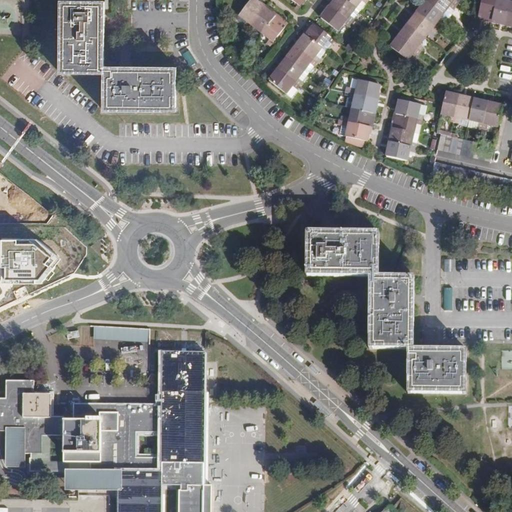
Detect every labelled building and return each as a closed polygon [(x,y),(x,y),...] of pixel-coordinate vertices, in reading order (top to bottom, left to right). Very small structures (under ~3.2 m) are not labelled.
[(245,30),(262,8),(251,0),(238,17),(244,23),(242,27),(245,30)] [(334,0),(329,7),(345,19),(348,15),(354,7),(345,0),(334,0)] [(363,2),(361,0),(359,0),(354,7),(357,9),(363,2)] [(447,0),(431,0),(429,3),(445,16),(451,10),(456,13),(459,9),(447,0)] [(447,0),(459,9),(462,5),(457,1),(458,0),(447,0)] [(483,0),(480,18),(491,20),(496,0),(494,0),(483,0)] [(496,0),(491,20),(506,24),(511,0),(506,0),(506,3),(496,0)] [(107,67),(107,2),(63,2),(63,74),(107,74),(107,111),(180,112),(180,68),(107,67)] [(429,3),(420,14),(441,31),(444,28),(439,24),(445,16),(429,3)] [(342,22),(345,19),(329,7),(321,18),(336,30),(342,22)] [(357,9),(354,7),(348,15),(353,18),(359,10),(357,9)] [(253,30),(260,35),(273,17),(262,8),(245,30),(250,34),(253,30)] [(456,13),(451,10),(445,16),(452,21),(457,14),(456,13)] [(441,31),(420,14),(411,26),(427,39),(433,32),(438,36),(441,31)] [(244,23),(238,17),(235,21),(242,27),(244,23)] [(273,17),(260,35),(268,41),(265,45),(269,48),(286,27),(273,17)] [(304,36),(321,49),(327,41),(332,45),(335,41),(313,24),(304,36)] [(402,37),(423,54),(426,50),(422,46),(427,39),(411,26),(402,37)] [(304,36),(295,47),(317,64),(320,60),(315,56),(321,49),(304,36)] [(420,59),(423,54),(402,37),(393,48),(409,61),(415,54),(420,59)] [(321,49),(325,53),(327,54),(333,46),(332,45),(327,41),(321,49)] [(317,64),(295,47),(286,58),(303,71),(308,65),(313,69),(317,64)] [(325,53),(321,49),(315,56),(320,60),(325,53)] [(297,79),(303,71),(286,58),(277,70),(299,87),(302,82),(297,79)] [(303,71),(308,75),(313,69),(308,65),(303,71)] [(295,91),(299,87),(277,70),(269,81),(285,94),(290,87),(295,91)] [(302,82),(308,75),(303,71),(297,79),(302,82)] [(360,80),(354,79),(351,89),(357,91),(360,80)] [(349,94),(376,100),(379,85),(360,80),(357,91),(351,89),(349,94)] [(295,91),(290,87),(285,94),(292,99),(297,93),(295,91)] [(448,117),(453,118),(459,92),(445,89),(440,110),(449,112),(448,117)] [(459,92),(453,118),(459,119),(460,114),(469,117),(474,96),(459,92)] [(376,100),(349,94),(348,99),(354,101),(352,110),(373,115),(376,100)] [(393,111),(420,117),(421,112),(415,110),(417,101),(397,96),(393,111)] [(488,99),(474,96),(469,117),(478,119),(477,124),(482,125),(488,99)] [(348,99),(347,99),(345,108),(352,110),(354,101),(348,99)] [(488,99),(482,125),(487,126),(488,121),(497,123),(502,102),(488,99)] [(424,102),(417,101),(415,110),(421,112),(422,112),(424,102)] [(344,117),(343,121),(370,128),(373,115),(352,110),(351,118),(344,117)] [(390,125),(411,130),(413,121),(420,122),(421,117),(420,117),(393,111),(390,125)] [(469,117),(468,123),(477,125),(477,124),(478,119),(469,117)] [(367,142),(370,128),(343,121),(342,127),(348,128),(346,137),(367,142)] [(411,130),(417,131),(420,122),(413,121),(411,130)] [(387,141),(413,147),(415,142),(409,140),(411,130),(390,125),(387,141)] [(342,127),(340,127),(338,135),(346,137),(348,128),(342,127)] [(417,131),(411,130),(409,140),(415,142),(417,131)] [(438,145),(443,146),(446,133),(441,132),(438,145)] [(450,148),(453,134),(449,134),(446,133),(443,146),(450,148)] [(455,149),(459,136),(453,134),(450,148),(455,149)] [(455,149),(461,151),(464,137),(459,136),(455,149)] [(461,151),(467,152),(470,138),(464,137),(461,151)] [(473,153),(476,140),(470,138),(467,152),(473,153)] [(479,155),(482,141),(479,140),(476,140),(473,153),(479,155)] [(412,152),(413,147),(387,141),(383,154),(404,159),(406,150),(412,152)] [(485,156),(488,143),(482,141),(479,155),(485,156)] [(488,143),(485,156),(491,157),(494,144),(488,143)] [(431,176),(436,177),(439,165),(434,164),(431,176)] [(439,165),(436,177),(442,179),(445,166),(439,165)] [(445,166),(442,179),(448,180),(451,168),(445,166)] [(448,180),(454,181),(456,169),(451,168),(448,180)] [(456,169),(454,181),(460,183),(462,170),(456,169)] [(462,170),(460,183),(465,184),(468,171),(462,170)] [(468,171),(465,184),(472,186),(475,173),(468,171)] [(481,174),(475,173),(472,186),(478,187),(481,174)] [(478,187),(483,188),(486,175),(481,174),(478,187)] [(486,175),(483,188),(489,189),(492,177),(486,175)] [(495,191),(498,178),(492,177),(489,189),(495,191)] [(503,179),(500,192),(506,193),(509,181),(503,179)] [(381,239),(308,238),(308,282),(371,283),(371,353),(409,354),(410,397),(468,398),(468,355),(415,354),(415,283),(381,283),(381,239)] [(0,275),(1,276),(1,283),(42,284),(61,258),(36,240),(3,239),(3,250),(0,249),(0,275)] [(85,281),(86,249),(68,249),(67,281),(85,281)] [(99,342),(152,344),(153,331),(100,329),(99,342)] [(204,489),(205,356),(163,356),(162,408),(162,492),(179,492),(178,511),(211,511),(211,489),(204,489)] [(28,476),(65,476),(119,477),(119,498),(119,502),(119,511),(161,511),(162,492),(162,408),(74,408),(74,426),(65,426),(65,421),(51,421),(52,400),(34,399),(34,386),(7,385),(7,405),(0,405),(0,436),(4,437),(24,437),(24,458),(29,458),(28,476)] [(24,437),(4,437),(4,473),(24,474),(24,458),(24,437)] [(119,477),(65,476),(65,498),(119,498),(119,477)] [(263,511),(263,491),(245,492),(245,511),(263,511)]
